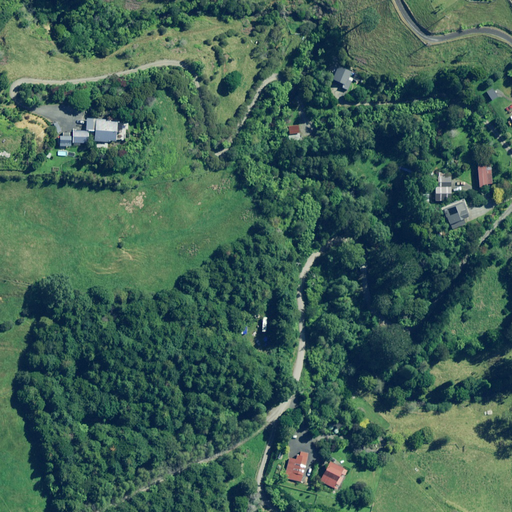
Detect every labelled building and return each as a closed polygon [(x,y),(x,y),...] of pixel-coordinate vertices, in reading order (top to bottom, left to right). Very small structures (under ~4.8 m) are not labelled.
[(353,72),(339,66),(334,80),(344,85),(343,88),(349,91),(352,82),(349,80),(353,72)] [(117,121),(86,119),(86,130),(95,131),(95,141),(110,142),(110,141),(115,141),(117,121)] [(61,132),(57,122),(52,125),(55,134),(61,132)] [(291,135),(300,134),(299,126),(290,127),(291,135)] [(87,144),(88,132),(73,131),(72,143),(87,144)] [(291,135),(290,135),(290,142),(301,141),(300,134),(291,135)] [(71,137),(60,136),(60,146),(70,147),(71,137)] [(460,154),(449,152),(448,166),(458,168),(460,154)] [(493,184),(491,165),(478,166),(480,188),(487,187),(487,184),(493,184)] [(446,173),(439,173),(439,188),(451,189),(452,177),(445,177),(446,173)] [(469,217),(463,202),(444,210),(451,230),(465,224),(463,220),(469,217)] [(308,458),(298,455),(297,460),(290,459),(285,478),(302,483),(308,458)] [(347,471),(331,462),(321,482),(334,489),(340,478),(342,480),(347,471)]
